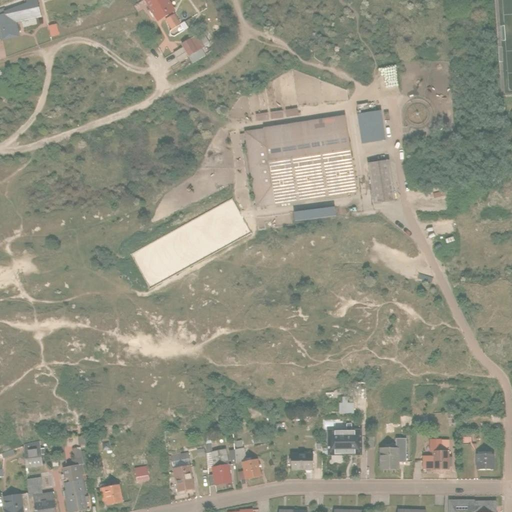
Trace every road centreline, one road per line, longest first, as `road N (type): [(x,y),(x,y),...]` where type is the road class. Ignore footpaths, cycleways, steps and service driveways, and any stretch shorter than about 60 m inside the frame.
road 1 (unknown): [(505,382),(422,386),(360,357),(310,368),(280,339),(259,335),(135,365),(38,364),(0,395)]
road 2 (residential): [(189,507),(285,489),(508,485)]
road 3 (unknown): [(0,301),(148,293),(254,234),(250,215)]
road 4 (unknown): [(149,359),(96,330),(0,323)]
road 5 (unknown): [(369,90),(374,61),(353,20),(385,10),(384,0)]
